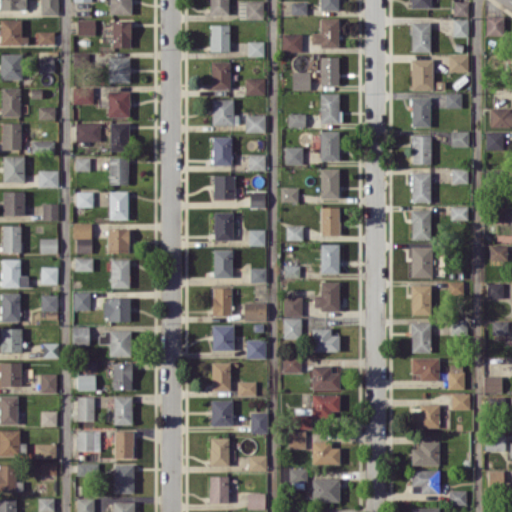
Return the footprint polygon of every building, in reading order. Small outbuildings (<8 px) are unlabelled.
[(0,0),(0,8),(26,8),(25,0),(0,0)] [(58,0),(39,0),(40,14),(58,14),(58,0)] [(109,0),(110,13),(131,13),(130,0),(109,0)] [(208,0),(209,14),(228,13),(227,0),(208,0)] [(238,18),(263,19),(263,1),(239,0),(238,18)] [(319,0),(320,9),(338,9),(338,0),(319,0)] [(453,0),(453,14),(468,15),(468,0),(453,0)] [(291,13),(306,13),(307,1),(291,1),(291,13)] [(485,34),(504,35),(504,15),(486,15),(485,34)] [(338,17),(320,17),(320,32),(311,32),(311,43),(319,43),(319,47),(338,46),(338,17)] [(0,43),(23,43),(23,18),(0,18),(0,43)] [(95,34),(95,18),(76,18),(77,35),(95,34)] [(452,35),(468,36),(468,18),(453,18),(452,35)] [(131,46),(130,19),(111,20),(112,46),(131,46)] [(411,51),(430,51),(430,21),(411,21),(411,51)] [(229,50),(228,24),(209,24),(210,51),(229,50)] [(54,31),(38,30),(37,43),(53,43),(54,31)] [(282,51),(302,51),(301,32),(281,33),(282,51)] [(264,41),(248,40),(247,55),(263,55),(264,41)] [(0,63),(0,78),(22,78),(21,53),(0,53),(0,63)] [(467,71),(468,54),(448,53),(448,71),(467,71)] [(338,56),(320,55),(320,83),(338,83),(338,56)] [(129,56),(108,56),(108,82),(129,81),(129,56)] [(39,71),(57,71),(56,57),(39,57),(39,71)] [(411,89),(433,89),(432,58),(411,58),(411,89)] [(211,88),(229,88),(229,61),(211,60),(211,88)] [(309,88),(310,71),(292,71),(292,88),(309,88)] [(265,94),(264,77),(245,77),(245,94),(265,94)] [(1,115),(20,115),(19,86),(1,87),(1,115)] [(73,103),(93,102),(92,87),(72,88),(73,103)] [(129,116),(129,90),(108,90),(107,116),(129,116)] [(337,123),(338,93),(320,92),(319,122),(337,123)] [(461,92),(445,92),(445,107),(462,106),(461,92)] [(429,126),(430,96),(411,96),(410,126),(429,126)] [(233,98),(211,98),(212,123),(238,123),(238,114),(233,114),(233,98)] [(55,118),(55,105),(38,105),(38,118),(55,118)] [(511,107),(489,108),(490,126),(511,126),(511,107)] [(244,131),(264,131),(265,114),(245,113),(244,131)] [(305,113),(288,113),(287,126),(304,126),(305,113)] [(128,121),(109,122),(110,150),(129,150),(128,121)] [(1,148),(20,149),(21,122),(2,122),(1,148)] [(75,140),(100,140),(99,122),(75,122),(75,140)] [(320,160),(339,160),(338,130),(319,130),(320,160)] [(468,130),(450,130),(450,145),(468,145),(468,130)] [(430,134),(411,135),(412,163),(431,162),(430,134)] [(213,164),(231,164),(231,135),(212,136),(213,164)] [(31,150),(53,151),(54,140),(31,140),(31,150)] [(284,163),(302,163),(302,146),(285,146),(284,163)] [(248,169),(265,169),(265,154),(248,153),(248,169)] [(23,181),(24,155),(3,155),(3,180),(23,181)] [(90,170),(90,156),(75,156),(75,170),(90,170)] [(128,157),(109,156),(108,183),(127,184),(128,157)] [(339,167),(320,168),(320,197),(339,197),(339,167)] [(451,167),(451,182),(467,182),(467,167),(451,167)] [(58,169),(38,169),(38,186),(58,186),(58,169)] [(430,171),(410,172),(411,201),(430,201),(430,171)] [(234,198),(234,174),(213,174),(213,198),(234,198)] [(280,201),(297,201),(297,187),(280,187),(280,201)] [(3,214),(24,214),(23,190),(3,190),(3,214)] [(92,206),(92,190),(76,190),(76,206),(92,206)] [(127,190),(108,190),(109,219),(127,218),(127,190)] [(264,206),(264,191),(249,191),(249,206),(264,206)] [(42,219),(58,220),(58,202),(42,202),(42,219)] [(339,234),(339,206),(320,206),(320,234),(339,234)] [(450,219),(467,219),(467,206),(450,206),(450,219)] [(505,221),(504,206),(494,207),(495,221),(505,221)] [(430,239),(430,209),(411,208),(410,238),(430,239)] [(232,211),(214,211),(214,239),(232,238),(232,211)] [(74,222),(75,252),(92,252),(91,222),(74,222)] [(20,251),(20,225),(1,225),(1,251),(20,251)] [(302,225),(286,225),(285,239),(302,239),(302,225)] [(107,251),(128,252),(129,228),(107,227),(107,251)] [(264,244),(264,229),(248,229),(248,244),(264,244)] [(40,253),(58,252),(57,237),(39,237),(40,253)] [(339,243),(320,243),(320,272),(338,272),(339,243)] [(506,244),(489,244),(489,260),(507,259),(506,244)] [(432,276),(432,245),(411,245),(411,276),(432,276)] [(231,248),(213,249),(213,276),(232,276),(231,248)] [(75,269),(92,270),(92,257),(75,257),(75,269)] [(19,258),(1,258),(1,286),(27,286),(27,274),(20,275),(19,258)] [(110,287),(129,287),(129,258),(110,258),(110,287)] [(299,276),(299,264),(284,264),(283,276),(299,276)] [(57,283),(57,266),(40,266),(40,282),(57,283)] [(265,266),(250,266),(249,281),(265,281),(265,266)] [(339,281),(320,280),(320,294),(313,294),(313,308),(338,309),(339,281)] [(463,281),(447,281),(447,294),(463,294),(463,281)] [(503,297),(503,282),(486,282),(486,297),(503,297)] [(411,313),(431,313),(430,283),(411,284),(411,313)] [(231,287),(212,287),(212,314),(231,314),(231,287)] [(18,291),(0,292),(0,302),(1,320),(19,320),(18,291)] [(90,291),(73,291),(73,309),(90,308),(90,291)] [(56,294),(40,294),(41,310),(57,309),(56,294)] [(130,297),(103,296),(103,319),(130,319),(130,297)] [(301,296),(283,296),(283,315),(301,315),(301,296)] [(244,319),(266,319),(266,301),(244,301),(244,319)] [(283,337),(302,337),(301,316),(282,317),(283,337)] [(466,334),(467,318),(451,318),(450,333),(466,334)] [(492,334),(508,334),(508,320),(492,320),(492,334)] [(430,321),(410,322),(411,352),(430,351),(430,321)] [(233,324),(212,324),(212,349),(233,349),(233,324)] [(88,325),(71,325),(72,343),(89,343),(88,325)] [(0,351),(21,351),(21,327),(0,327),(0,351)] [(338,351),(339,334),(330,334),(330,327),(311,327),(311,350),(338,351)] [(130,355),(130,331),(98,330),(98,343),(109,343),(109,355),(130,355)] [(265,339),(246,338),(246,357),(265,358),(265,339)] [(43,357),(59,357),(59,341),(42,342),(43,357)] [(300,353),(282,354),(283,371),(301,370),(300,353)] [(438,356),(411,357),(411,373),(419,373),(420,380),(438,379),(438,356)] [(0,384),(20,385),(20,361),(0,360),(0,384)] [(229,362),(211,361),(211,390),(229,390),(229,362)] [(112,362),(113,388),(132,388),(131,362),(112,362)] [(338,388),(339,372),(330,372),(331,365),(312,364),(311,388),(338,388)] [(447,387),(463,388),(463,364),(448,364),(447,387)] [(56,372),(40,373),(40,392),(56,392),(56,372)] [(95,374),(77,374),(77,389),(95,389),(95,374)] [(501,392),(501,375),(483,375),(483,392),(501,392)] [(255,395),(256,381),(237,380),(237,394),(255,395)] [(469,392),(451,392),(451,409),(469,408),(469,392)] [(339,393),(310,393),(310,408),(294,408),(294,427),(311,428),(311,416),(339,416),(339,393)] [(17,395),(0,394),(0,423),(17,423),(17,395)] [(77,396),(77,420),(94,419),(94,395),(77,396)] [(131,395),(113,395),(113,423),(132,423),(131,395)] [(210,425),(232,424),(231,399),(210,399),(210,425)] [(439,426),(438,403),(420,403),(420,409),(411,409),(411,426),(439,426)] [(57,424),(56,409),(40,410),(40,425),(57,424)] [(267,432),(267,411),(250,411),(250,432),(267,432)] [(19,429),(0,428),(0,453),(25,454),(25,442),(19,442),(19,429)] [(76,450),(99,450),(99,431),(76,430),(76,450)] [(132,430),(114,430),(114,457),(133,457),(132,430)] [(288,447),(306,447),(306,430),(288,430),(288,447)] [(504,432),(485,432),(485,450),(504,450),(504,432)] [(228,437),(209,436),(209,464),(228,465),(228,437)] [(339,463),(339,447),(330,447),(330,440),(311,440),(312,463),(339,463)] [(411,464),(439,463),(438,440),(419,441),(419,448),(411,448),(411,464)] [(55,443),(34,442),(34,457),(55,457),(55,443)] [(266,454),(248,454),(248,470),(266,469),(266,454)] [(76,474),(97,474),(97,462),(76,461),(76,474)] [(0,489),(15,490),(15,464),(0,463),(0,489)] [(56,463),(33,463),(33,473),(56,474),(56,463)] [(133,492),(132,463),(114,464),(115,492),(133,492)] [(305,488),(306,467),(289,467),(289,488),(305,488)] [(439,469),(411,469),(411,492),(438,492),(439,469)] [(503,469),(487,470),(488,489),(504,488),(503,469)] [(227,475),(209,475),(209,501),(228,501),(227,475)] [(339,478),(312,477),(311,501),(339,501),(339,478)] [(466,503),(466,489),(448,489),(449,503),(466,503)] [(264,508),(264,492),(247,491),(247,507),(264,508)] [(54,496),(37,497),(38,511),(54,511),(54,496)] [(15,511),(15,498),(0,497),(0,511),(15,511)] [(76,497),(76,511),(93,511),(93,497),(76,497)]
